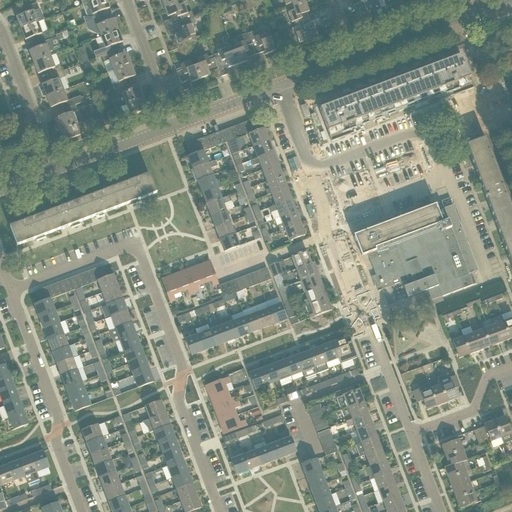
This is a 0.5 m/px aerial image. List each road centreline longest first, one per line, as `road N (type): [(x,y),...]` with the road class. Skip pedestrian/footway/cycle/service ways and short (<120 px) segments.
road 1 (residential): [(220,511),(177,395),(182,367),(137,250),(118,249),(10,290)]
road 2 (residential): [(409,432),(368,321),(351,305),(279,92)]
road 3 (residential): [(80,511),(10,290)]
road 4 (residential): [(53,176),(0,30)]
road 5 (residential): [(124,0),(174,131)]
road 6 (residential): [(53,176),(174,131)]
road 7 (residential): [(409,432),(470,410),(486,379),(511,368)]
